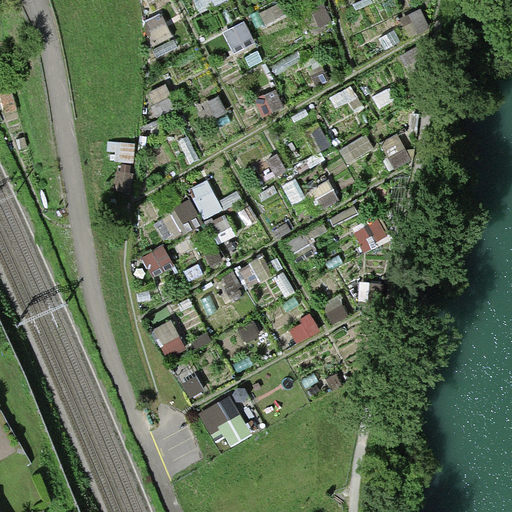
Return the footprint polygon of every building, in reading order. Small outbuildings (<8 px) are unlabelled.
[(212,177),(192,187),(207,217),(227,208),(212,177)] [(175,233),(205,218),(197,202),(167,217),(175,233)] [(389,237),(377,219),(358,232),(370,250),(389,237)] [(170,355),(188,346),(175,319),(157,328),(170,355)] [(210,431),(226,426),(231,443),(253,436),(241,394),(203,406),(210,431)]
